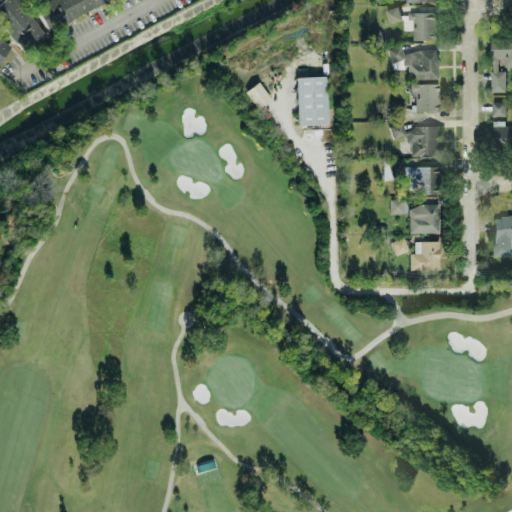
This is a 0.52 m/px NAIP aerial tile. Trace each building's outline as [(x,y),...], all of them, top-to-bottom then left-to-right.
[(44,36),(19,0),(0,0),(0,1),(2,0),(9,0),(1,6),(1,23),(18,48),(26,48),(44,36)] [(108,0),(47,0),(34,6),(46,30),(108,0)] [(386,10),(389,24),(402,20),(399,6),(386,10)] [(414,40),(438,40),(437,12),(406,12),(406,30),(414,30),(414,40)] [(0,58),(9,45),(0,38),(0,58)] [(511,38),(492,39),(492,92),(506,92),(506,71),(499,71),(499,59),(505,59),(505,67),(511,67),(511,38)] [(438,78),(437,50),(401,50),(401,46),(390,46),(390,66),(408,66),(408,78),(438,78)] [(326,123),(325,76),(295,77),(296,124),(326,123)] [(255,107),(269,100),(259,81),(245,89),(255,107)] [(438,83),(410,83),(410,97),(414,97),(415,111),(438,110),(438,83)] [(401,115),(404,103),(392,100),(389,112),(401,115)] [(493,116),(506,115),(506,101),(492,102),(493,116)] [(511,125),(505,125),(505,121),(493,121),(493,146),(511,146),(511,125)] [(410,156),(439,155),(438,126),(402,127),(402,123),(390,123),(390,137),(405,136),(406,142),(410,142),(410,156)] [(382,160),(383,179),(400,178),(400,160),(382,160)] [(407,193),(439,192),(438,165),(406,166),(407,193)] [(402,198),(388,199),(389,212),(402,212),(402,198)] [(408,204),(408,232),(438,232),(438,204),(408,204)] [(511,256),(511,215),(493,216),(493,256),(511,256)] [(390,240),(394,254),(407,251),(403,237),(390,240)] [(438,269),(438,240),(413,240),(413,252),(408,252),(409,270),(438,269)]
